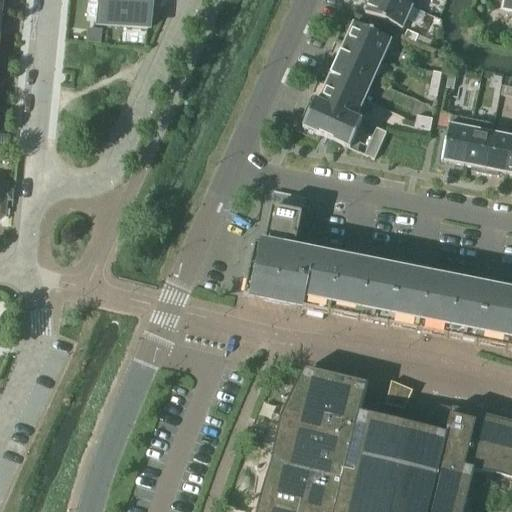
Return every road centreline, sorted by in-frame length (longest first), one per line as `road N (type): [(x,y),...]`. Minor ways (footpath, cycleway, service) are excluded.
road 1 (residential): [(230,169),(91,511)]
road 2 (residential): [(230,169),(511,225)]
road 3 (residential): [(32,187),(80,190),(116,170),(189,0)]
road 4 (residential): [(32,187),(51,0)]
road 5 (residential): [(230,169),(306,0)]
road 6 (residential): [(0,428),(36,345),(25,274)]
